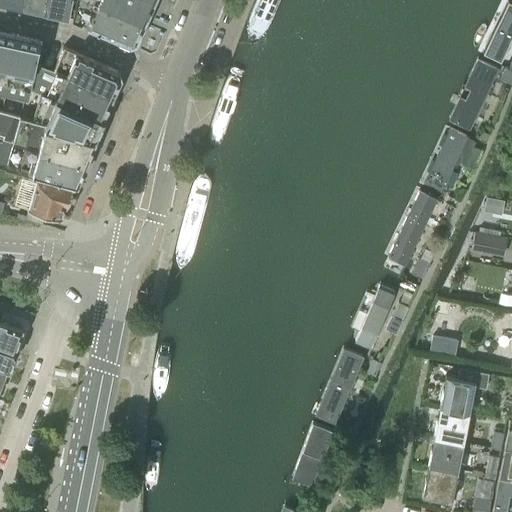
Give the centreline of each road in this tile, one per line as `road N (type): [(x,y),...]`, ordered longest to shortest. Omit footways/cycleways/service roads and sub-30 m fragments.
road 1 (tertiary): [(70,511),(120,292)]
road 2 (residential): [(0,471),(69,281)]
road 3 (residential): [(79,253),(148,64)]
road 4 (residential): [(148,64),(0,23)]
road 5 (unclassified): [(125,259),(142,244),(158,199),(160,141)]
road 6 (unclassified): [(160,141),(140,167),(125,259)]
